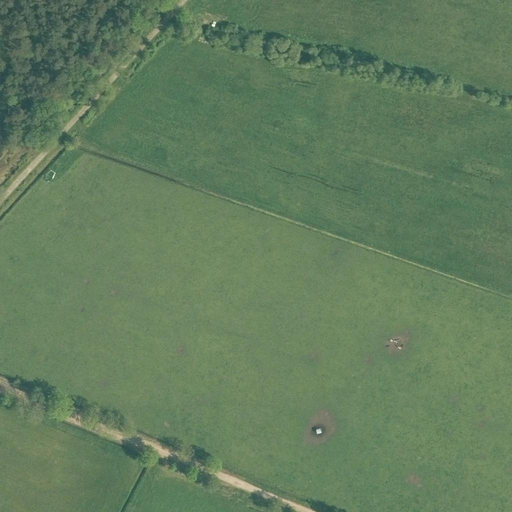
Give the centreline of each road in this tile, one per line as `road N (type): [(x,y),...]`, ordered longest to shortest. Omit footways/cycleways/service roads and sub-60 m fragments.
road 1 (track): [(0,386),(304,511)]
road 2 (unclassified): [(0,201),(185,0)]
